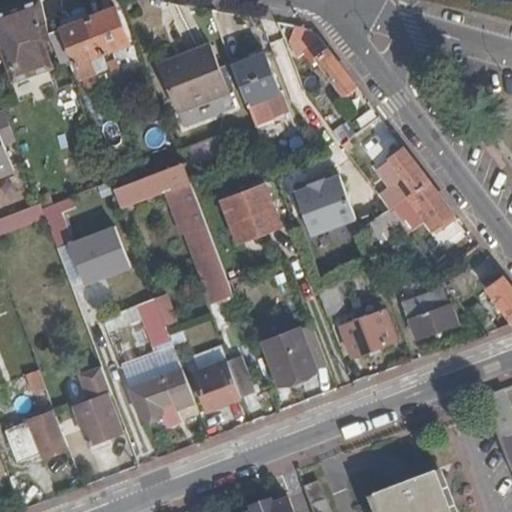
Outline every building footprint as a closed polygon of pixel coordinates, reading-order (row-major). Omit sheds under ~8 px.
[(46,0),(10,0),(0,4),(0,30),(35,17),(52,66),(54,65),(57,64),(47,38),(53,36),(49,26),(47,13),(46,0)] [(90,11),(89,11),(103,49),(130,38),(117,2),(91,12),(90,11)] [(53,36),(62,59),(67,57),(66,55),(73,53),(81,76),(109,65),(108,62),(103,49),(89,11),(49,26),(53,36)] [(0,45),(1,45),(3,44),(16,80),(52,66),(35,17),(0,30),(0,45)] [(311,47),(342,88),(356,78),(323,36),(311,46),(311,47)] [(180,105),(230,87),(213,37),(161,56),(180,105)] [(266,49),(235,61),(258,121),(288,109),(266,49)] [(108,62),(109,65),(115,80),(125,76),(121,68),(115,65),(113,60),(108,62)] [(17,136),(6,108),(0,110),(0,174),(16,168),(5,141),(17,136)] [(341,134),(345,140),(346,139),(351,135),(347,129),(341,134)] [(340,135),(348,146),(350,145),(346,139),(345,140),(341,134),(340,135)] [(351,135),(346,139),(350,145),(355,141),(351,135)] [(185,150),(191,166),(224,152),(218,136),(185,150)] [(392,155),(399,165),(409,178),(416,187),(432,177),(406,143),(392,155)] [(139,145),(106,158),(113,178),(115,183),(149,171),(139,145)] [(115,183),(123,202),(177,181),(194,226),(189,228),(216,297),(236,290),(190,171),(185,157),(115,183)] [(399,165),(387,173),(398,185),(409,178),(399,165)] [(298,191),(314,234),(359,217),(342,174),(328,179),(327,177),(312,183),(313,185),(298,191)] [(424,198),(440,220),(455,208),(432,177),(416,187),(424,198)] [(282,220),(266,178),(222,194),(238,237),(282,220)] [(409,178),(398,185),(384,193),(386,196),(390,203),(416,187),(409,178)] [(424,198),(416,187),(390,203),(397,212),(424,198)] [(72,194),(57,200),(61,209),(75,204),(72,194)] [(115,223),(72,237),(61,209),(57,200),(57,199),(43,204),(58,243),(69,239),(84,279),(129,262),(115,223)] [(384,207),(360,222),(371,249),(386,243),(383,236),(379,224),(397,212),(390,203),(384,207)] [(397,212),(379,224),(383,236),(405,223),(397,212)] [(436,265),(440,270),(446,266),(442,261),(436,265)] [(446,266),(440,270),(444,276),(450,271),(446,266)] [(342,272),(318,283),(328,310),(347,303),(340,282),(345,280),(342,272)] [(511,281),(505,273),(488,285),(511,317),(511,281)] [(442,284),(431,289),(436,301),(447,296),(442,284)] [(452,301),(449,302),(447,296),(436,301),(431,289),(404,299),(417,334),(459,319),(452,301)] [(141,301),(155,339),(173,333),(172,331),(158,294),(141,301)] [(477,319),(476,320),(483,330),(498,324),(480,299),(468,308),(477,319)] [(395,336),(383,304),(342,320),(355,352),(395,336)] [(284,379),(318,366),(301,325),(269,337),(284,379)] [(184,326),(172,331),(173,333),(176,340),(188,336),(184,326)] [(154,351),(125,361),(133,384),(162,373),(154,351)] [(34,355),(23,359),(30,377),(41,373),(34,355)] [(198,368),(212,406),(244,394),(230,355),(198,368)] [(162,373),(133,384),(146,417),(171,407),(173,412),(182,409),(180,403),(197,397),(185,364),(162,373)] [(89,371),(96,389),(111,383),(105,365),(89,371)] [(511,401),(507,387),(488,394),(511,457),(511,401)] [(110,392),(78,404),(92,440),(110,434),(124,428),(110,392)] [(44,448),(46,453),(71,444),(56,406),(5,425),(18,458),(44,448)] [(173,412),(171,407),(146,417),(148,421),(173,412)] [(96,449),(113,442),(110,434),(92,440),(96,449)] [(457,511),(442,472),(377,495),(383,511),(457,511)] [(334,511),(321,478),(306,484),(316,511),(334,511)] [(255,508),(244,511),(297,511),(291,495),(276,500),(255,508)]
